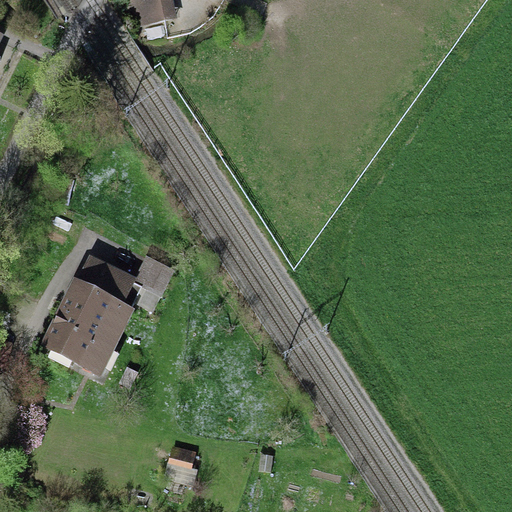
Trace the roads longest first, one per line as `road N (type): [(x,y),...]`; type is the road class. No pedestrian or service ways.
road 1 (track): [(504,0),(338,228),(321,263),(328,294),(472,511)]
road 2 (residential): [(96,0),(0,189)]
